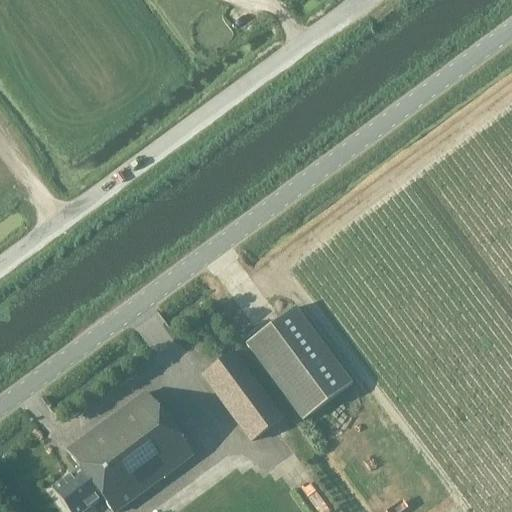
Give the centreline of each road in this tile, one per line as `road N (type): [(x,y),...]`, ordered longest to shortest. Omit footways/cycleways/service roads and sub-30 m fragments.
road 1 (tertiary): [(0,406),(511,29)]
road 2 (unclassified): [(0,265),(362,0)]
